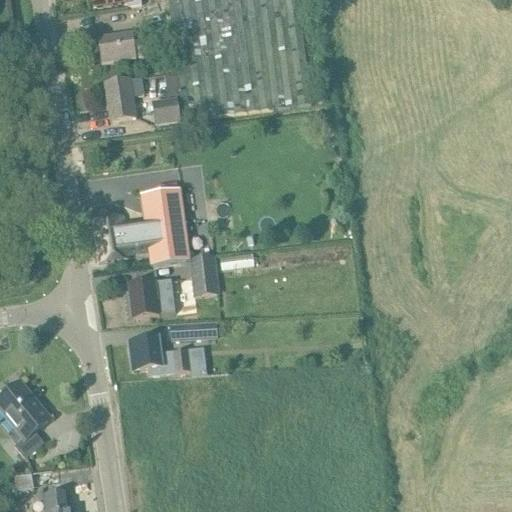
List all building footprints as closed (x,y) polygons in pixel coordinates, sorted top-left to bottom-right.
[(92,0),(94,10),(113,7),(127,5),(127,10),(143,7),(141,0),(92,0)] [(168,0),(184,125),(311,108),(297,0),(168,0)] [(102,66),(122,63),(136,61),(135,58),(147,56),(145,42),(134,44),(133,36),(98,41),(102,66)] [(171,46),(161,48),(163,60),(173,58),(171,46)] [(111,125),(131,122),(136,121),(134,108),(133,101),(144,99),(141,81),(105,86),(111,125)] [(152,106),(156,128),(181,124),(178,102),(152,106)] [(131,181),(155,178),(151,138),(127,141),(131,181)] [(149,256),(150,269),(190,264),(181,194),(178,195),(156,197),(141,199),(144,222),(124,224),(123,219),(113,220),(93,223),(100,266),(129,261),(129,259),(149,256)] [(220,262),(222,274),(255,269),(253,257),(220,262)] [(190,265),(194,301),(218,298),(214,262),(190,265)] [(149,285),(129,287),(133,322),(153,319),(159,319),(173,317),(171,297),(169,282),(149,285)] [(170,331),(171,346),(216,342),(215,327),(170,331)] [(190,375),(187,354),(161,357),(159,341),(136,344),(140,373),(148,372),(149,380),(190,375)] [(50,423),(21,386),(0,402),(0,411),(25,442),(15,450),(25,461),(44,446),(35,435),(50,423)] [(38,490),(36,475),(12,478),(14,493),(38,490)] [(71,511),(69,495),(46,498),(47,511),(71,511)]
